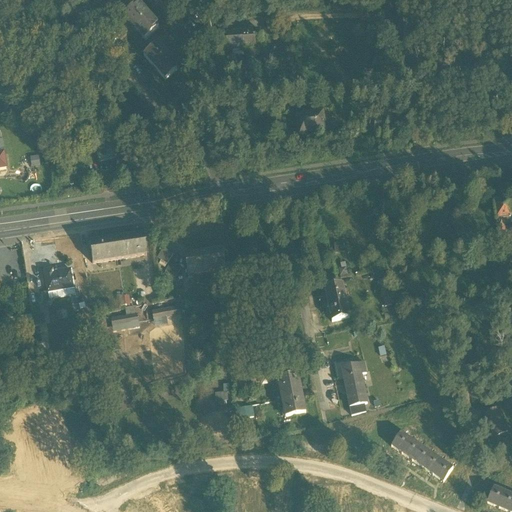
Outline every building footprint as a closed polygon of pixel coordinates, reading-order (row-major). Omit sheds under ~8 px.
[(124,15),(145,39),(159,27),(137,3),(124,15)] [(169,17),(173,22),(185,13),(181,8),(169,17)] [(173,31),(185,45),(193,39),(181,24),(173,31)] [(242,32),(226,33),(227,50),(243,49),(261,48),(260,31),(242,32)] [(146,52),(165,78),(180,67),(161,41),(146,52)] [(298,135),(303,135),(304,136),(305,137),(307,137),(317,136),(319,135),(320,134),(320,133),(324,132),(322,112),(309,113),(309,116),(297,117),(298,135)] [(210,122),(212,129),(223,125),(220,118),(210,122)] [(164,144),(168,149),(176,141),(172,137),(164,144)] [(97,153),(100,163),(115,159),(112,149),(97,153)] [(496,221),(497,221),(504,220),(511,219),(511,212),(510,203),(494,205),(496,221)] [(504,233),(506,232),(504,220),(497,221),(498,232),(498,233),(504,233)] [(492,233),(493,248),(505,246),(504,233),(498,233),(498,232),(492,233)] [(90,244),(93,264),(147,256),(144,236),(90,244)] [(158,258),(168,264),(174,254),(163,248),(158,258)] [(184,256),(187,276),(225,270),(222,250),(184,256)] [(165,271),(175,278),(182,268),(171,261),(165,271)] [(44,272),(48,293),(67,290),(67,291),(74,289),(73,280),(72,280),(71,271),(53,274),(52,270),(44,272)] [(379,281),(385,308),(393,306),(388,280),(379,281)] [(325,290),(332,323),(350,319),(342,286),(325,290)] [(193,306),(194,314),(214,310),(213,302),(193,306)] [(152,313),(153,321),(180,317),(178,308),(152,313)] [(111,320),(112,328),(139,324),(137,315),(111,320)] [(4,321),(5,329),(26,325),(26,327),(34,326),(32,316),(4,321)] [(274,340),(279,364),(289,362),(284,338),(274,340)] [(342,369),(350,409),(367,405),(361,376),(366,375),(364,364),(342,369)] [(278,380),(285,419),(306,415),(298,376),(278,380)] [(350,409),(351,416),(368,412),(367,405),(350,409)] [(236,409),(236,419),(253,418),(253,408),(236,409)] [(486,416),(491,428),(496,426),(500,434),(510,430),(501,409),(486,416)] [(61,472),(34,414),(16,422),(43,480),(61,472)] [(443,484),(453,468),(399,434),(389,450),(443,484)] [(511,511),(511,496),(492,489),(485,507),(498,511),(511,511)] [(269,511),(270,491),(251,491),(250,511),(269,511)]
